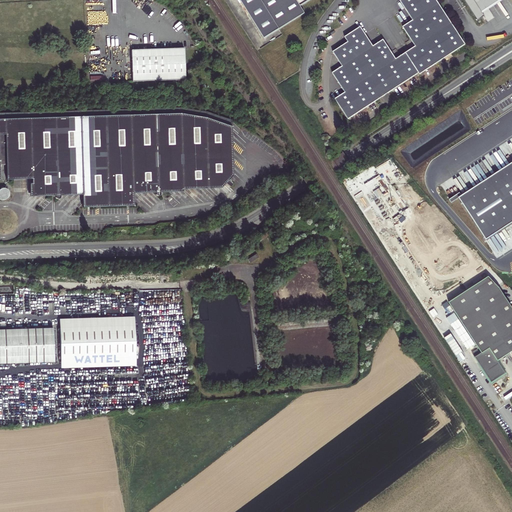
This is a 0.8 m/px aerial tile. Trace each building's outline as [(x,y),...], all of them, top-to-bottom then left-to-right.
[(258,0),(278,31),(304,14),(299,7),(310,0),(258,0)] [(331,101),(345,121),(416,75),(417,77),(463,46),(432,0),(401,0),(398,2),(410,22),(400,29),(413,48),(393,61),(380,41),(370,48),(358,28),(342,38),(345,44),(330,53),(340,69),(329,75),(342,94),(331,101)] [(463,0),(477,20),(484,15),(482,13),(502,0),(463,0)] [(181,43),(128,45),(128,76),(182,74),(181,43)] [(181,113),(0,118),(0,179),(1,180),(0,168),(0,164),(7,164),(7,179),(30,179),(30,195),(56,195),(56,197),(56,198),(57,198),(58,199),(60,198),(61,197),(61,195),(83,195),(83,207),(134,206),(134,192),(156,192),(156,194),(157,195),(158,196),(160,195),(161,193),(161,192),(183,192),(183,188),(221,187),(225,183),(228,186),(230,186),(232,185),(233,183),(232,182),(229,179),(233,174),(232,126),(206,117),(181,113)] [(511,160),(458,195),(485,237),(511,219),(511,160)] [(1,187),(0,189),(0,197),(5,201),(10,192),(1,187)] [(372,206),(364,209),(370,222),(377,219),(372,206)] [(486,276),(446,301),(476,347),(479,351),(472,356),(489,381),(503,372),(495,360),(511,348),(511,310),(496,287),(486,276)] [(136,325),(61,328),(62,358),(137,355),(136,325)] [(55,328),(0,329),(0,364),(55,363),(55,328)] [(469,351),(472,356),(479,351),(476,347),(469,351)]
